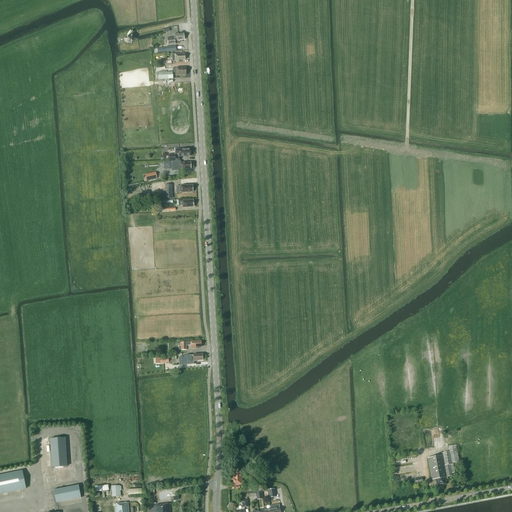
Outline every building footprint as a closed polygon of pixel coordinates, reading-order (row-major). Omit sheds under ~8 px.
[(167,38),(168,42),(168,45),(175,44),(175,41),(179,41),(179,40),(184,40),(183,34),(178,34),(174,34),(174,37),(167,38)] [(125,42),(127,43),(131,43),(132,40),(131,37),(129,35),(126,36),(124,38),(125,42)] [(186,75),(186,67),(176,68),(176,76),(186,75)] [(191,155),(190,149),(186,149),(186,148),(179,149),(179,148),(174,148),(174,151),(175,151),(175,154),(168,155),(168,161),(180,161),(179,157),(186,156),(191,155)] [(180,163),(180,161),(174,161),(174,169),(181,169),(187,169),(187,168),(191,168),(191,167),(191,164),(190,163),(187,163),(187,162),(180,163)] [(173,199),(172,185),(165,185),(165,193),(161,193),(161,199),(173,199)] [(191,342),(181,343),(181,347),(179,348),(179,350),(187,350),(186,345),(191,345),(191,348),(196,348),(196,347),(201,347),(201,341),(191,342)] [(190,355),(187,355),(182,356),(183,364),(191,364),(190,360),(194,360),(194,361),(197,361),(197,360),(203,360),(202,354),(193,355),(190,355)] [(65,438),(50,439),(52,467),(67,466),(65,438)] [(428,458),(431,477),(432,480),(432,481),(435,481),(436,482),(437,486),(446,484),(445,478),(452,476),(452,473),(454,473),(453,463),(459,462),(456,446),(449,447),(450,452),(442,453),(442,455),(428,458)] [(230,478),(231,478),(231,485),(232,485),(232,489),(240,489),(240,485),(242,484),(241,469),(232,469),(233,478),(230,478)] [(0,475),(0,494),(25,489),(21,471),(0,475)] [(78,485),(53,490),(56,502),(81,497),(78,485)] [(120,485),(111,486),(112,497),(121,496),(120,485)] [(128,511),(128,503),(115,504),(115,511),(128,511)]
